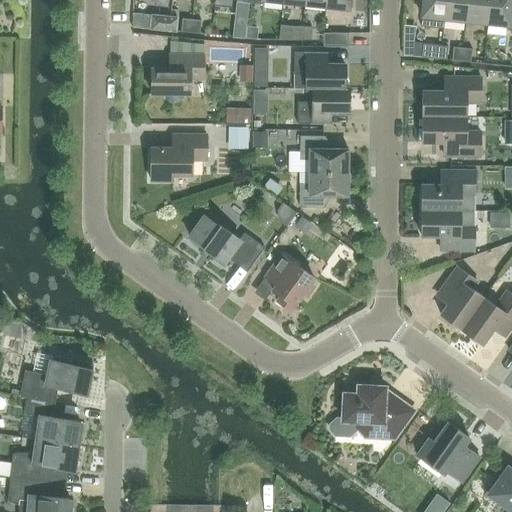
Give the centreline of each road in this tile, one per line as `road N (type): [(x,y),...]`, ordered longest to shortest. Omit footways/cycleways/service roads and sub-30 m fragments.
road 1 (residential): [(385,322),(295,367),(273,365),(103,243),(93,220),(96,0)]
road 2 (residential): [(385,322),(388,0)]
road 3 (residential): [(511,413),(385,322)]
road 4 (residential): [(113,511),(114,384)]
